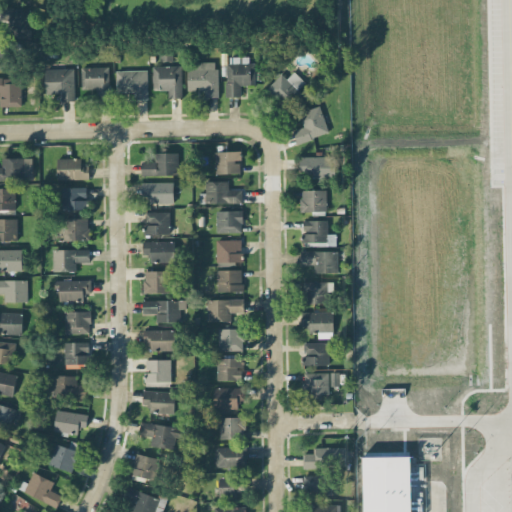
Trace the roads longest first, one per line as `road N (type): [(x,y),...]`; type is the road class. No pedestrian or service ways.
road 1 (residential): [(119,128),(122,403),(111,459),(88,511)]
road 2 (residential): [(281,511),(270,132)]
road 3 (residential): [(270,132),(232,126),(0,134)]
